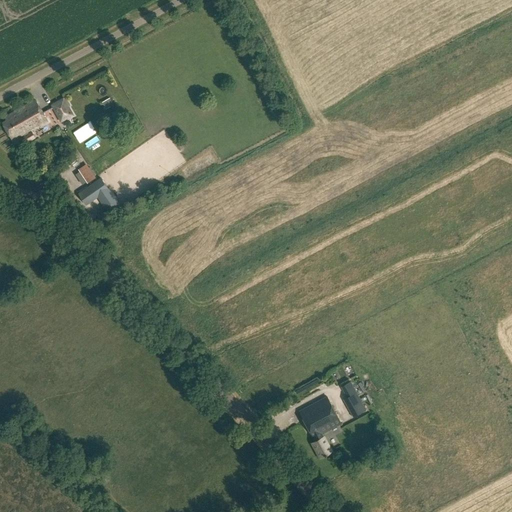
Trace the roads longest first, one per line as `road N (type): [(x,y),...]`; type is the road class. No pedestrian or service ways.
road 1 (tertiary): [(333,511),(75,235),(0,186)]
road 2 (unclassified): [(0,96),(180,0)]
